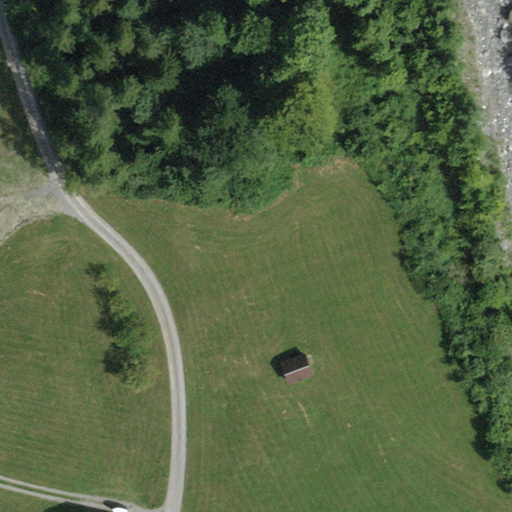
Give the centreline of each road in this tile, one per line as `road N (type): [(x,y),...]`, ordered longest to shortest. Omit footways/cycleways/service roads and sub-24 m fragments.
road 1 (track): [(0,0),(68,195),(127,252),(160,299),(178,388),(170,511)]
road 2 (track): [(0,480),(131,511)]
